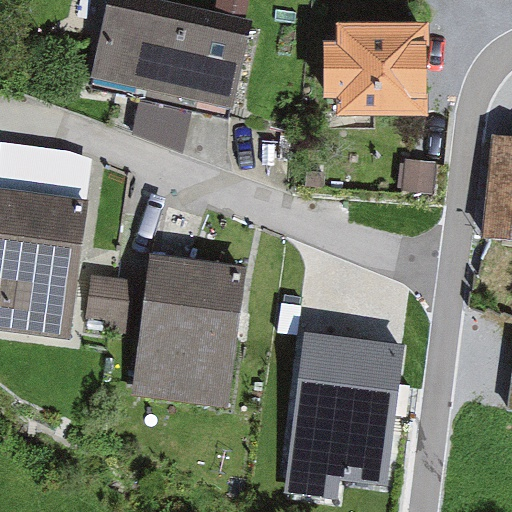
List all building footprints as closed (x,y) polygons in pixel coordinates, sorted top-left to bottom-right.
[(217,0),(214,14),(148,0),(108,0),(92,80),(229,110),(252,2),(240,0),(217,0)] [(429,24),(338,24),(338,43),(325,43),(324,99),(338,99),(338,116),(428,116),(429,24)] [(139,101),(133,135),(184,156),(191,112),(139,101)] [(511,136),(492,135),(482,236),(511,239),(511,136)] [(0,145),(0,192),(88,205),(94,161),(66,152),(0,145)] [(436,163),(405,161),(403,192),(434,194),(436,163)] [(88,205),(0,192),(0,329),(69,339),(88,205)] [(247,268),(152,255),(133,396),(228,408),(247,268)] [(113,321),(117,279),(91,276),(86,318),(113,321)] [(139,281),(117,279),(113,321),(111,334),(133,337),(139,281)] [(404,351),(308,338),(288,491),(339,498),(342,480),(386,486),(404,351)]
